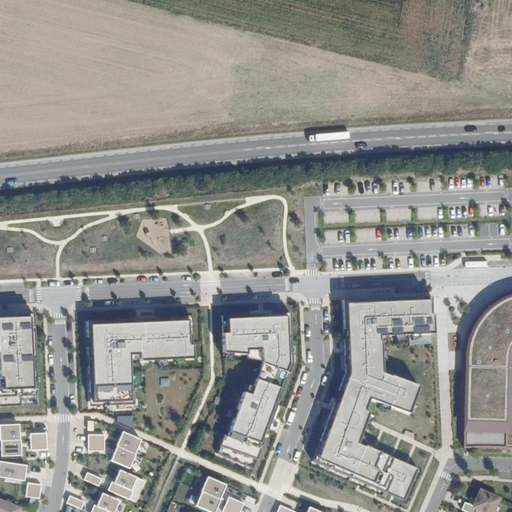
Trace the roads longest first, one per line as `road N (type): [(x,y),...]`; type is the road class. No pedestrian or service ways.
road 1 (primary): [(511,132),(319,140),(0,176)]
road 2 (residential): [(58,295),(311,285)]
road 3 (residential): [(311,285),(315,372),(263,511)]
road 4 (residential): [(50,511),(63,417),(58,295)]
road 5 (residential): [(311,285),(511,276)]
